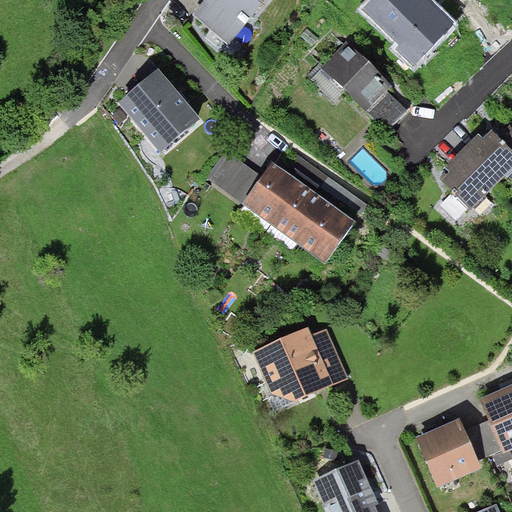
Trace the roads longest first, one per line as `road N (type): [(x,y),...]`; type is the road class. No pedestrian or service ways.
road 1 (residential): [(67,117),(160,0)]
road 2 (residential): [(419,140),(511,55)]
